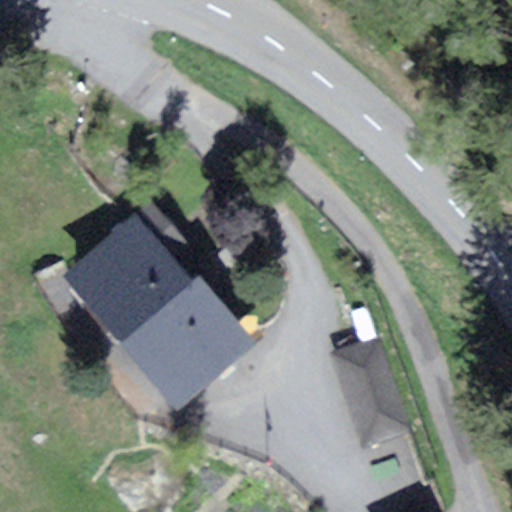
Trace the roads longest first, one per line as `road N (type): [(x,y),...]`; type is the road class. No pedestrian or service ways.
road 1 (residential): [(483,511),(390,264),(194,97),(0,21)]
road 2 (tertiary): [(194,0),(286,48),(369,111),(511,271)]
